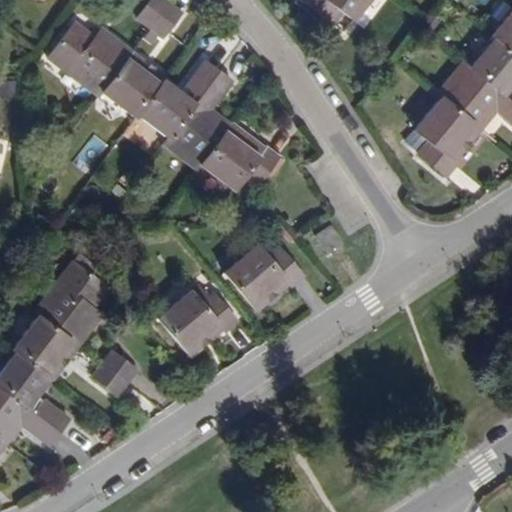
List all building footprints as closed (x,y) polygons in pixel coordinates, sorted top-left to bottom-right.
[(163,0),(150,0),(137,17),(149,26),(167,3),(163,0)] [(339,11),(351,20),(365,0),(300,0),(299,1),(329,23),(339,11)] [(161,35),(178,11),(167,3),(149,26),(161,35)] [(511,53),(511,3),(488,33),(491,36),(511,53)] [(65,70),(69,67),(101,90),(131,50),(104,30),(96,41),(91,37),(94,33),(74,18),(46,55),(65,70)] [(505,86),(511,77),(511,53),(491,36),(467,66),(493,89),(500,82),(505,86)] [(165,74),(131,50),(101,90),(134,115),(135,114),(161,80),(165,74)] [(511,123),(511,104),(509,102),(493,89),(467,66),(461,61),(435,92),(439,96),(479,129),(491,113),(487,109),(492,103),(506,114),(504,117),(511,123)] [(203,62),(185,86),(197,95),(215,71),(203,62)] [(229,82),(215,71),(197,95),(187,108),(165,137),(161,142),(195,167),(197,165),(228,123),(212,111),(209,115),(204,112),(215,97),(217,99),(229,82)] [(181,102),(185,97),(161,80),(135,114),(165,137),(187,108),(181,102)] [(455,165),(452,162),(479,129),(439,96),(412,130),(428,143),(418,156),(444,178),(455,165)] [(262,149),(228,123),(197,165),(230,190),(242,175),(253,184),(276,155),(263,146),(262,149)] [(319,255),(336,244),(325,227),(307,238),(319,255)] [(276,248),(265,257),(254,244),(222,271),(253,310),(286,282),(287,284),(298,275),(276,248)] [(58,282),(62,285),(39,316),(62,333),(79,346),(99,321),(83,310),(88,303),(91,305),(107,285),(74,261),(58,282)] [(211,294),(199,303),(188,289),(154,317),(185,356),(220,328),(222,330),(233,322),(211,294)] [(39,316),(13,350),(15,351),(50,377),(53,380),(79,346),(62,333),(39,316)] [(25,397),(31,401),(50,377),(15,351),(0,370),(0,387),(21,403),(25,397)] [(138,371),(112,352),(103,365),(128,383),(138,371)] [(94,378),(118,396),(128,383),(103,365),(94,378)] [(0,438),(6,443),(17,428),(13,424),(18,418),(31,429),(30,431),(50,447),(60,433),(32,412),(21,403),(0,387),(0,438)] [(69,421),(41,400),(32,412),(60,433),(69,421)]
